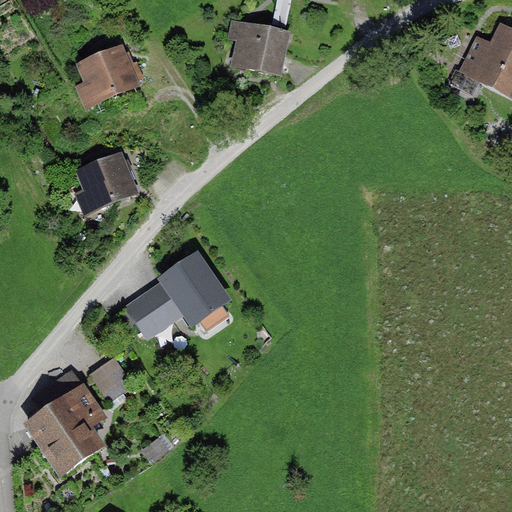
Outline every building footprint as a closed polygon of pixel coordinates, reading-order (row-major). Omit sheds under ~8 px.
[(289,36),(229,25),(225,45),(235,47),(229,77),(280,86),(289,36)] [(490,52),(475,44),(458,77),(511,104),(511,34),(501,29),(490,52)] [(126,47),(74,68),(82,89),(77,92),(85,113),(143,91),(126,47)] [(122,158),(73,176),(89,218),(137,200),(122,158)] [(195,262),(128,310),(150,341),(179,320),(190,335),(228,308),(195,262)] [(114,363),(92,378),(114,411),(136,396),(114,363)] [(81,387),(18,431),(55,484),(99,453),(87,436),(106,423),(81,387)]
